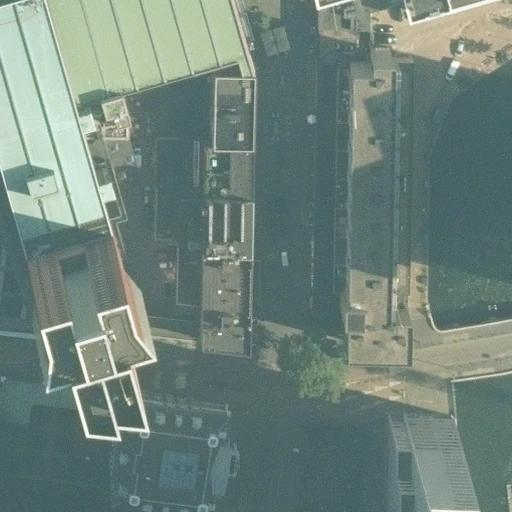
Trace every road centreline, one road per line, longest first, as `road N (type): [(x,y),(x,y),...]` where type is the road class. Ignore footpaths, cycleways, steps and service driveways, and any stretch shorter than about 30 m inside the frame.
road 1 (residential): [(415,311),(431,45),(450,18),(507,0)]
road 2 (residential): [(0,348),(295,382)]
road 3 (residential): [(295,382),(511,344)]
road 4 (unknown): [(3,129),(8,277),(77,294)]
road 5 (unknown): [(167,151),(168,285),(156,293),(106,293)]
road 6 (unknown): [(106,293),(115,199),(102,151)]
road 7 (unknown): [(77,151),(77,294)]
road 8 (residential): [(276,511),(295,382)]
